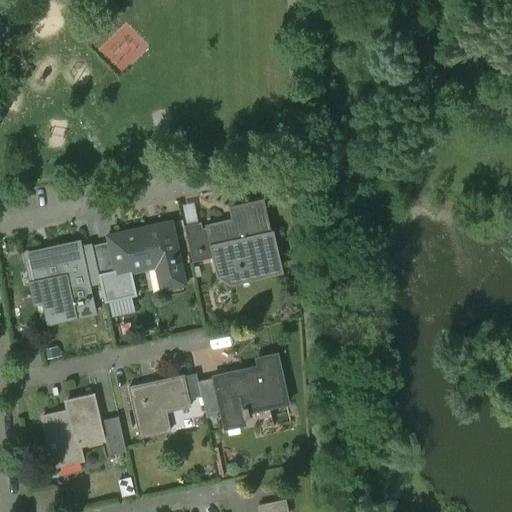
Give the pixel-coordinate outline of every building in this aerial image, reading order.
[(262,202),(232,209),(236,226),(225,228),(224,222),(202,227),(201,222),(185,225),(193,262),(215,258),(217,269),(228,267),(239,273),(241,282),(270,275),(265,256),(276,254),(272,236),(269,236),(262,202)] [(171,223),(120,233),(121,240),(128,269),(129,272),(158,266),(163,289),(185,284),(171,223)] [(121,240),(93,246),(99,275),(128,269),(121,240)] [(79,242),(54,247),(55,251),(27,257),(33,283),(32,284),(35,301),(48,299),(53,321),(93,313),(86,278),(81,249),(79,242)] [(93,246),(81,249),(86,278),(99,275),(93,246)] [(245,369),(214,375),(214,378),(223,414),(224,418),(244,413),(245,419),(250,418),(248,412),(288,403),(278,355),(258,359),(260,367),(245,370),(245,369)] [(197,372),(184,375),(189,399),(202,396),(199,381),(197,372)] [(184,375),(129,387),(140,437),(171,430),(171,429),(166,430),(163,413),(191,407),(189,399),(184,375)] [(214,378),(199,381),(202,396),(207,417),(223,414),(214,378)] [(93,396),(67,401),(69,411),(41,417),(47,444),(46,445),(47,449),(53,447),(57,465),(82,460),(79,445),(102,440),(93,396)] [(119,418),(104,421),(111,454),(126,451),(119,418)] [(286,511),(285,502),(260,507),(261,511),(286,511)]
